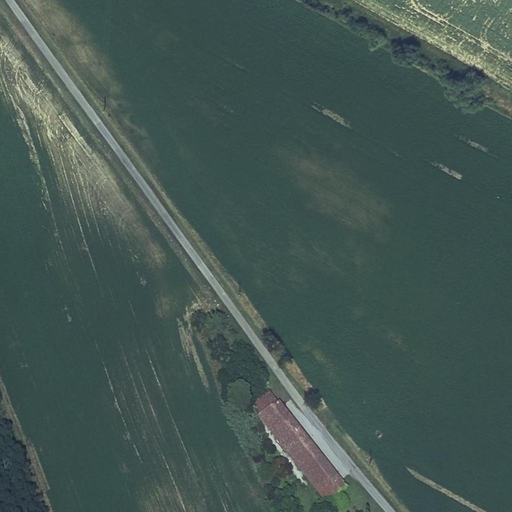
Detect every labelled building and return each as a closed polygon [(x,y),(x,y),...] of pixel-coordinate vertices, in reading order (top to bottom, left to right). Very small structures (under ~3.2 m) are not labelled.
[(273,401),(268,396),(254,407),(257,413),(273,401)] [(257,413),(261,420),(277,407),(273,401),(257,413)] [(261,420),(309,479),(325,464),(277,407),(261,420)] [(336,497),(332,493),(342,484),(325,464),(309,479),(329,503),(336,497)] [(342,484),(332,493),(336,497),(346,489),(342,484)]
